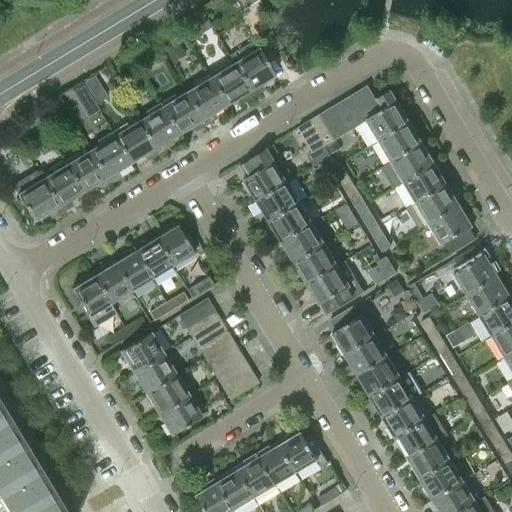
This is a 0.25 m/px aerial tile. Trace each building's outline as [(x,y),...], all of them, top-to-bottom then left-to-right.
[(236,0),(241,8),(254,0),(236,0)] [(187,16),(176,22),(188,41),(199,35),(187,16)] [(177,43),(164,50),(169,60),(182,52),(177,43)] [(232,63),(253,97),(260,92),(257,87),(274,76),(265,62),(269,60),(262,50),(259,52),(257,48),(232,63)] [(145,60),(137,65),(142,73),(150,68),(145,60)] [(253,97),(232,63),(208,78),(225,106),(242,96),(245,101),(253,97)] [(93,76),(83,82),(87,88),(97,82),(93,76)] [(225,106),(208,78),(184,92),(205,126),(213,121),(209,115),(225,106)] [(83,86),(72,92),(80,104),(90,98),(83,86)] [(367,86),(320,115),(335,139),(366,121),(376,101),(367,86)] [(377,100),(376,101),(366,121),(378,141),(410,122),(391,90),(377,99),(377,100)] [(205,126),(184,92),(160,106),(178,135),(194,125),(197,130),(205,126)] [(178,135),(160,106),(137,121),(157,155),(165,150),(162,144),(178,135)] [(309,121),(324,146),(335,139),(320,115),(309,121)] [(24,120),(15,125),(20,134),(29,128),(24,120)] [(157,155),(137,121),(113,135),(130,164),(146,154),(149,159),(157,155)] [(324,146),(309,121),(298,128),(313,153),(324,146)] [(378,141),(391,162),(423,143),(410,122),(378,141)] [(130,164),(113,135),(89,150),(109,184),(117,179),(114,173),(130,164)] [(336,142),(328,146),(332,152),(339,148),(336,142)] [(391,162),(382,167),(395,188),(403,183),(435,163),(423,143),(391,162)] [(273,145),(239,166),(247,178),(243,180),(256,201),(288,182),(275,161),(281,158),(273,145)] [(109,184),(89,150),(79,156),(77,152),(63,161),(82,193),(98,183),(101,188),(109,184)] [(50,173),(42,178),(41,179),(61,213),(69,208),(66,202),(82,193),(63,161),(48,170),(50,173)] [(403,183),(416,203),(448,184),(435,163),(403,183)] [(332,169),(338,180),(347,175),(341,164),(332,169)] [(41,179),(42,178),(41,175),(38,176),(35,171),(11,185),(16,194),(18,197),(15,199),(21,209),(24,207),(33,222),(50,212),(53,217),(61,213),(41,179)] [(353,185),(347,175),(338,180),(344,190),(353,185)] [(300,203),(288,182),(256,201),(269,222),(300,203)] [(460,205),(448,184),(416,203),(407,208),(420,229),(428,224),(460,205)] [(353,185),(344,190),(351,200),(359,195),(353,185)] [(359,195),(351,200),(357,210),(365,205),(359,195)] [(313,223),(300,203),(269,222),(281,242),(313,223)] [(372,215),(365,205),(357,210),(363,221),(372,215)] [(473,226),(460,205),(428,224),(441,245),(444,243),(451,254),(475,239),(469,229),(473,226)] [(378,226),(372,215),(363,221),(369,231),(378,226)] [(348,229),(358,223),(354,216),(344,222),(348,229)] [(154,238),(171,266),(193,253),(176,225),(174,226),(172,223),(161,229),(163,233),(154,238)] [(325,244),(313,223),(281,242),(294,263),(325,244)] [(375,241),(384,236),(378,226),(369,231),(375,241)] [(390,246),(384,236),(375,241),(382,252),(390,246)] [(171,266),(154,238),(146,243),(144,240),(132,247),(151,279),(171,266)] [(306,284),(338,265),(325,244),(294,263),(306,284)] [(454,274),(466,295),(498,276),(485,254),(485,255),(478,244),(454,259),(460,270),(454,274)] [(130,291),(151,279),(132,247),(120,254),(122,258),(113,263),(130,291)] [(386,257),(378,261),(388,277),(396,272),(386,257)] [(338,265),(306,284),(319,305),(320,305),(326,315),(350,300),(364,292),(363,292),(345,261),(338,265)] [(90,272),(109,304),(130,291),(113,263),(104,268),(102,265),(90,272)] [(115,314),(109,304),(90,272),(78,279),(80,283),(71,288),(83,309),(82,310),(93,327),(115,314)] [(511,296),(498,276),(466,295),(479,316),(511,296)] [(212,285),(207,277),(190,288),(195,295),(212,285)] [(396,280),(388,285),(394,295),(402,290),(396,280)] [(165,303),(170,311),(187,300),(182,292),(165,303)] [(432,293),(418,302),(424,312),(424,313),(430,310),(432,313),(440,307),(432,293)] [(511,323),(511,298),(511,296),(479,316),(491,336),(511,323)] [(184,327),(192,322),(213,309),(206,298),(177,316),(184,327)] [(153,321),(170,311),(165,303),(149,313),(153,321)] [(331,333),(344,355),(376,336),(363,314),(360,316),(354,306),(329,321),(335,331),(331,333)] [(192,322),(198,332),(219,320),(213,309),(192,322)] [(420,322),(426,333),(435,328),(428,317),(420,322)] [(124,328),(129,336),(145,326),(140,318),(124,328)] [(219,320),(198,332),(204,343),(225,330),(219,320)] [(190,337),(198,332),(192,322),(184,327),(190,337)] [(511,352),(511,323),(491,336),(504,357),(511,352)] [(112,346),(129,336),(124,328),(107,338),(112,346)] [(441,338),(435,328),(426,333),(432,343),(441,338)] [(197,347),(203,357),(231,340),(225,330),(204,343),(197,347)] [(462,342),(455,330),(447,335),(454,347),(462,342)] [(134,371),(162,353),(149,332),(118,352),(119,353),(119,352),(125,363),(128,361),(134,371)] [(197,347),(204,343),(198,332),(190,337),(197,347)] [(388,356),(376,336),(344,355),(357,375),(388,356)] [(447,348),(441,338),(432,343),(439,354),(447,348)] [(209,368),(217,364),(238,351),(231,340),(203,357),(209,368)] [(453,358),(447,348),(439,354),(445,364),(453,358)] [(217,364),(223,374),(244,361),(238,351),(217,364)] [(175,374),(162,353),(134,371),(140,381),(137,382),(144,393),(175,374)] [(401,377),(388,356),(357,375),(369,396),(401,377)] [(460,369),(453,358),(445,364),(451,374),(460,369)] [(223,374),(230,384),(250,372),(244,361),(223,374)] [(223,374),(217,364),(209,368),(216,379),(223,374)] [(466,379),(460,369),(451,374),(457,384),(466,379)] [(250,372),(230,384),(222,389),(229,400),(257,383),(250,372)] [(160,412),(188,395),(175,374),(144,393),(151,404),(153,402),(160,412)] [(216,379),(222,389),(230,384),(223,374),(216,379)] [(414,398),(401,377),(369,396),(382,417),(414,398)] [(472,389),(466,379),(457,384),(463,394),(472,389)] [(478,399),(472,389),(463,394),(469,404),(478,399)] [(188,395),(160,412),(166,422),(163,424),(169,434),(169,435),(186,425),(187,426),(198,420),(197,418),(201,416),(188,395)] [(426,418),(414,398),(382,417),(394,438),(426,418)] [(484,409),(478,399),(469,404),(476,415),(484,409)] [(490,420),(484,409),(476,415),(482,425),(490,420)] [(435,413),(426,418),(394,438),(407,458),(439,439),(447,434),(435,413)] [(0,511),(74,511),(74,510),(70,511),(56,511),(0,417),(0,511)] [(497,430),(490,420),(482,425),(488,435),(497,430)] [(288,439),(279,444),(296,473),(317,461),(321,468),(328,463),(312,436),(306,440),(305,440),(301,432),(299,433),(298,429),(286,436),(288,439)] [(503,440),(497,430),(488,435),(494,445),(503,440)] [(451,460),(439,439),(407,458),(419,479),(451,460)] [(509,450),(503,440),(494,445),(500,455),(509,450)] [(296,473),(279,444),(271,449),(269,446),(257,454),(276,485),(296,473)] [(511,462),(511,455),(509,450),(500,455),(506,466),(511,462)] [(238,469),(255,497),(276,485),(257,454),(244,461),(246,464),(238,469)] [(464,481),(451,460),(419,479),(432,500),(464,481)] [(215,479),(234,510),(255,497),(238,469),(229,474),(227,471),(215,479)] [(230,511),(234,510),(215,479),(203,486),(205,489),(196,495),(206,511),(230,511)] [(432,500),(439,511),(458,511),(476,501),(464,481),(432,500)] [(339,495),(335,488),(318,498),(322,505),(339,495)] [(494,511),(485,496),(476,501),(458,511),(494,511)]
